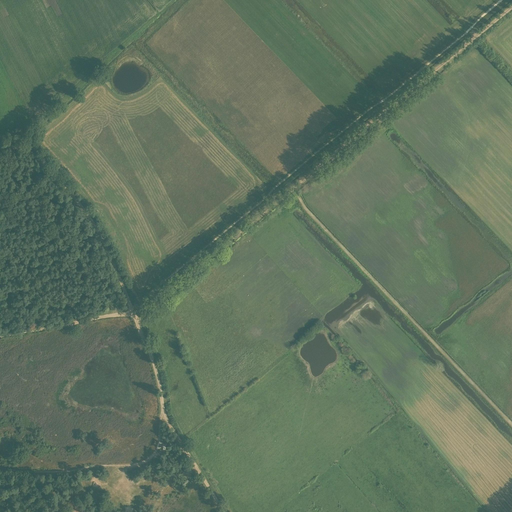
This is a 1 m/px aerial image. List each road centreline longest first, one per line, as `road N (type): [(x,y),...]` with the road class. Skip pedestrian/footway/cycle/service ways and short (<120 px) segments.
road 1 (track): [(135,317),(511,6)]
road 2 (track): [(0,145),(39,158),(97,229),(154,363),(164,416),(223,511)]
road 3 (track): [(0,337),(134,313)]
